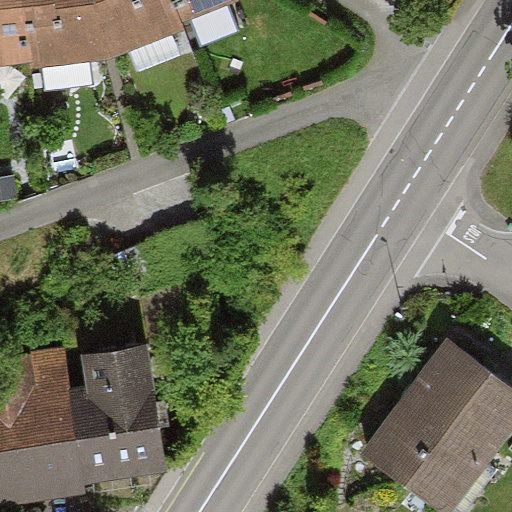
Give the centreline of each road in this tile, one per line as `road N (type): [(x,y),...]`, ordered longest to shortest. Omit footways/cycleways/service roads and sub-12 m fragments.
road 1 (residential): [(0,236),(356,104),(411,95),(457,110)]
road 2 (tertiary): [(394,207),(203,511)]
road 3 (residential): [(394,207),(511,288)]
